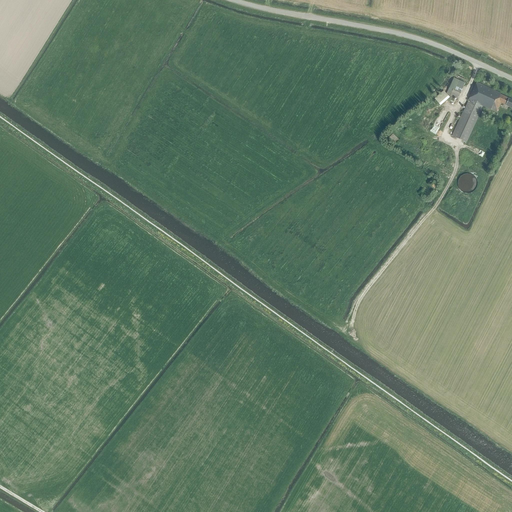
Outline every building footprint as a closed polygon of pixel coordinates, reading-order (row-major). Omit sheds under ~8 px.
[(458,99),(465,83),(454,78),(446,94),(458,99)] [(476,82),(468,100),(452,136),(467,143),(483,106),(496,112),(501,103),(511,108),(511,99),(500,94),(500,93),(476,82)] [(444,92),(435,101),(441,107),(450,98),(444,92)] [(419,136),(424,128),(412,122),(408,130),(419,136)] [(393,142),(397,138),(392,134),(393,134),(391,132),(387,137),(388,138),(393,142)] [(485,162),(489,155),(483,152),(480,160),(485,162)] [(464,189),(471,193),(479,181),(466,173),(461,182),(466,185),(464,189)] [(434,188),(438,184),(431,179),(428,184),(434,188)]
